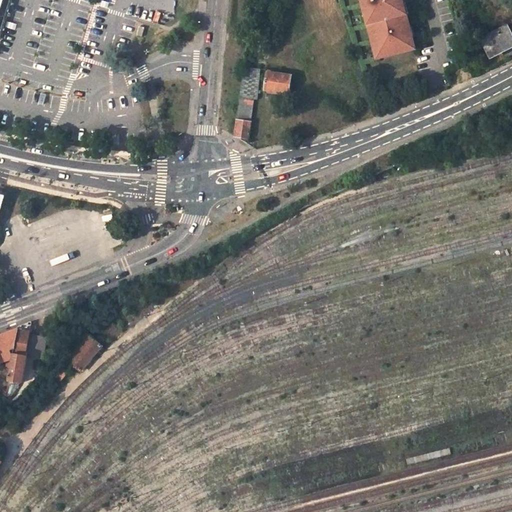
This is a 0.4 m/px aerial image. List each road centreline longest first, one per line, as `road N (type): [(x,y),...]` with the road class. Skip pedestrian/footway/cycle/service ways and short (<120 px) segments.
road 1 (secondary): [(200,193),(331,161),(511,79)]
road 2 (secondary): [(511,72),(393,127),(289,158),(203,168)]
road 3 (secondary): [(203,168),(101,165),(0,146)]
road 4 (unknown): [(36,302),(15,242),(51,223),(80,221),(105,275)]
road 5 (tertiary): [(203,168),(219,0)]
road 6 (unclassified): [(0,317),(134,263)]
